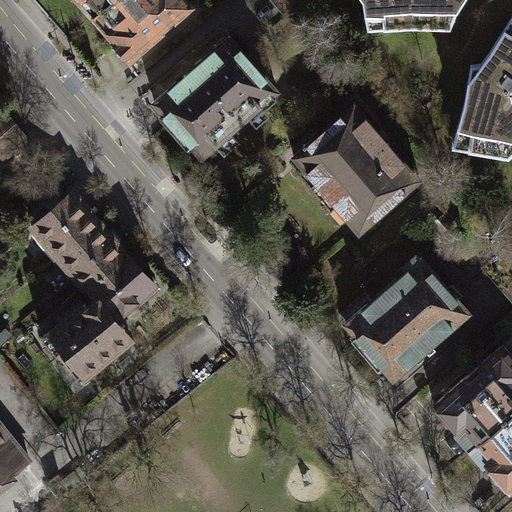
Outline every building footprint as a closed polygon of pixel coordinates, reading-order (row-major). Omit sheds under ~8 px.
[(79,0),(93,15),(110,0),(79,0)] [(110,0),(93,15),(115,41),(115,48),(119,53),(124,57),(131,58),(192,5),(186,0),(110,0)] [(278,0),(289,13),(304,0),(278,0)] [(363,0),(367,27),(422,25),(449,27),(454,11),(461,0),(363,0)] [(511,16),(483,63),(471,65),(466,99),(453,145),(507,155),(511,150),(511,16)] [(231,35),(154,102),(171,122),(167,125),(179,139),(183,135),(201,157),(260,106),(262,109),(276,97),(273,93),(278,89),(231,35)] [(335,203),(359,230),(420,177),(354,102),(293,155),(314,179),(310,183),(331,207),(335,203)] [(27,137),(3,109),(0,110),(0,155),(2,158),(27,137)] [(51,185),(41,175),(20,195),(29,205),(51,185)] [(73,188),(30,226),(57,256),(100,219),(73,188)] [(100,219),(57,256),(84,287),(126,249),(100,219)] [(511,248),(508,244),(486,263),(511,293),(511,248)] [(126,249),(84,287),(91,294),(116,322),(158,285),(126,249)] [(393,375),(469,307),(421,255),(346,323),(364,342),(360,346),(371,358),(375,354),(393,375)] [(116,322),(91,294),(44,334),(58,351),(65,345),(86,370),(127,336),(116,322)] [(479,438),(511,408),(511,354),(502,344),(436,402),(436,409),(443,418),(449,417),(459,428),(465,422),(479,438)] [(511,408),(479,438),(492,453),(486,459),(496,471),(495,480),(502,486),(510,486),(511,484),(511,408)] [(0,480),(27,459),(0,424),(0,480)]
